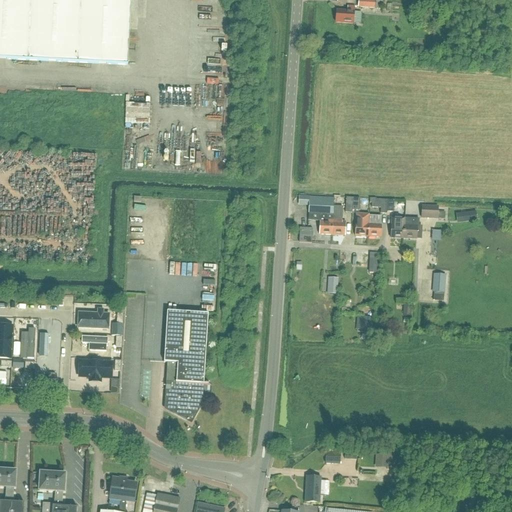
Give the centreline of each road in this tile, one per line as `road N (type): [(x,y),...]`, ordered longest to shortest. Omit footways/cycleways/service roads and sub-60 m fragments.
road 1 (tertiary): [(0,417),(95,424),(174,462),(259,479)]
road 2 (tertiary): [(281,245),(298,0)]
road 3 (tertiary): [(259,479),(281,245)]
road 4 (residential): [(281,245),(426,251)]
